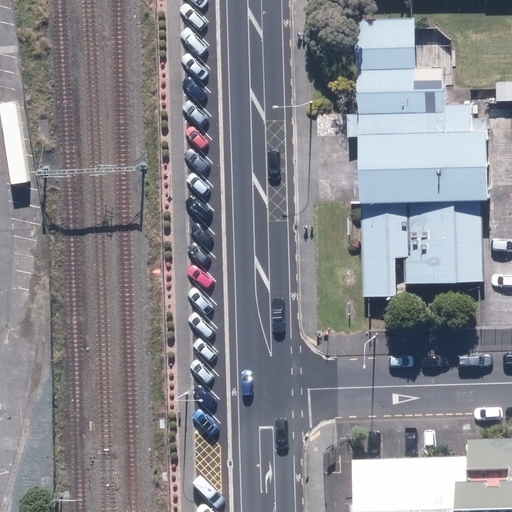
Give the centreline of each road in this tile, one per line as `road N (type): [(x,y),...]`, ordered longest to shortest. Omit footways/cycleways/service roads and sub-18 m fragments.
road 1 (secondary): [(265,387),(257,0)]
road 2 (residential): [(511,382),(265,387)]
road 3 (secondary): [(268,511),(265,387)]
